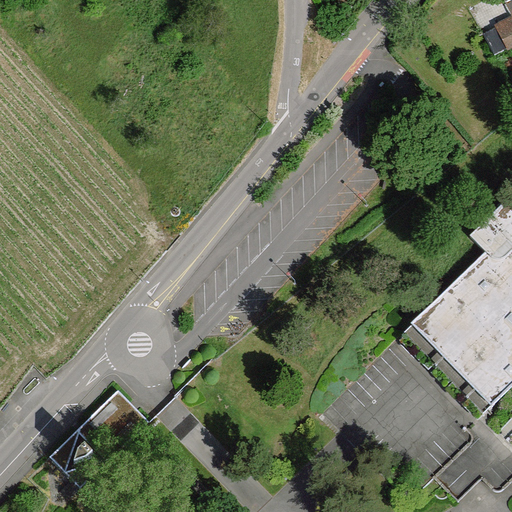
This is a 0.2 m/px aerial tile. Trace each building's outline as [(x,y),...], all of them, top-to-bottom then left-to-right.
[(511,18),(498,26),(510,49),(511,47),(511,18)] [(495,56),(510,49),(498,26),(484,33),(495,56)] [(511,203),(475,241),(490,256),(413,327),(492,410),(511,391),(511,203)] [(153,423),(122,391),(55,459),(85,491),(153,423)] [(451,441),(463,451),(474,438),(462,428),(451,441)] [(483,468),(503,486),(511,476),(511,447),(491,428),(459,464),(474,478),(483,468)]
